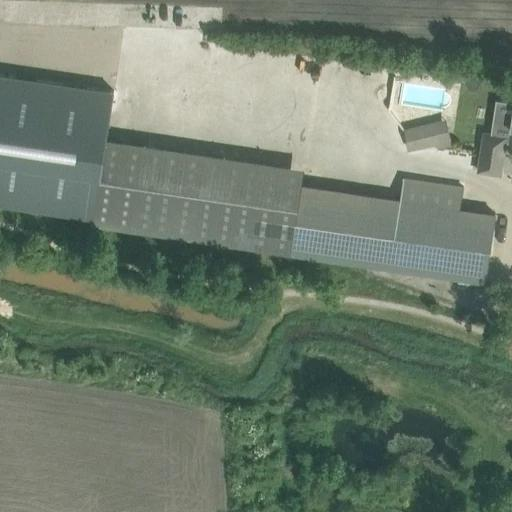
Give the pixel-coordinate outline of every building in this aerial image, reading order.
[(62,50),(58,76),(106,84),(110,58),(62,50)] [(0,200),(94,215),(105,139),(113,88),(0,71),(0,200)] [(453,147),(446,119),(404,129),(409,151),(432,145),(453,147)] [(479,170),(481,171),(501,174),(505,145),(511,146),(511,123),(510,137),(485,133),(479,170)] [(304,168),(205,153),(105,139),(93,223),(193,237),(485,281),(496,214),(460,208),(463,186),(404,177),(400,199),(302,184),(304,168)] [(488,287),(485,294),(493,298),(497,292),(488,287)]
